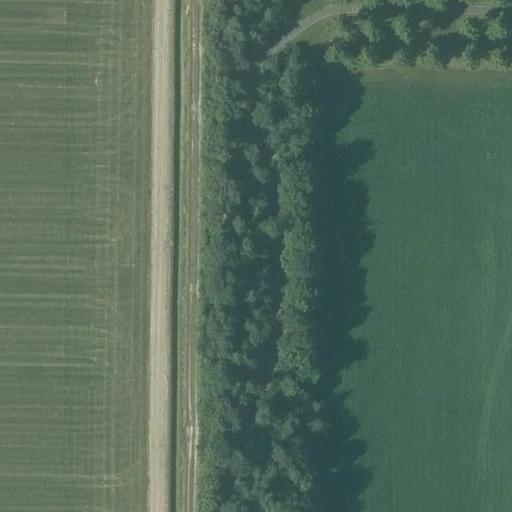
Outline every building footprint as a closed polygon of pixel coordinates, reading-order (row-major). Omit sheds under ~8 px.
[(476,211),(470,213),(475,230),(505,222),(507,231),(511,229),(511,185),(496,190),(495,188),(494,189),(484,192),(484,191),(483,192),(483,194),(472,197),(476,211)] [(511,252),(495,257),(500,273),(511,269),(511,252)] [(511,275),(492,281),(502,316),(511,313),(511,275)] [(360,301),(359,333),(407,333),(407,303),(415,303),(415,289),(391,288),(391,301),(360,301)] [(363,368),(363,392),(408,393),(408,355),(377,355),(377,368),(363,368)] [(363,392),(363,417),(377,417),(377,430),(408,431),(408,393),(363,392)] [(358,448),(358,472),(396,473),(397,449),(358,448)] [(358,472),(358,495),(396,495),(396,473),(358,472)] [(358,495),(357,511),(395,511),(396,495),(358,495)]
